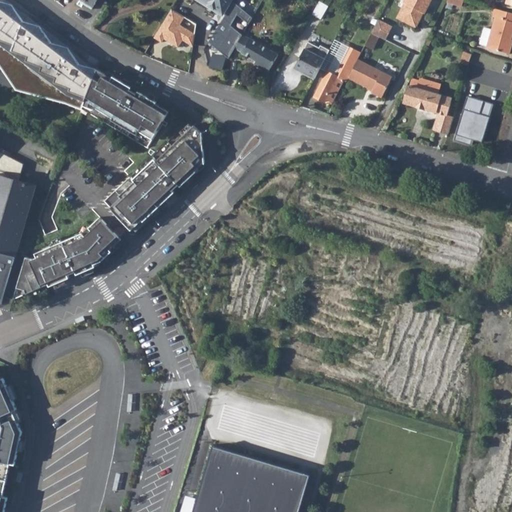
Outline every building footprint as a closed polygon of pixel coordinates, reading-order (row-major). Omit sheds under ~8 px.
[(101,62),(14,0),(0,0),(0,62),(16,87),(84,106),(87,100),(93,84),(94,80),(99,70),(101,62)] [(196,0),(221,15),(229,0),(196,0)] [(402,2),(395,17),(417,28),(424,14),(425,14),(432,0),(400,0),(400,1),(402,2)] [(321,2),(320,2),(312,15),(321,19),(329,6),(321,2)] [(490,30),(486,45),(485,47),(509,54),(511,43),(509,42),(511,32),(511,12),(494,7),(491,16),(494,16),(490,30)] [(183,15),(170,8),(151,37),(160,42),(162,39),(177,46),(181,40),(192,45),(193,32),(179,24),(183,15)] [(379,20),(372,33),(380,37),(386,40),(393,27),(379,20)] [(479,43),(486,45),(490,30),(483,27),(479,43)] [(380,37),(372,33),(365,46),(373,50),(380,37)] [(243,35),(235,48),(243,53),(257,62),(256,64),(269,72),(279,55),(250,39),(243,35)] [(295,68),(315,78),(325,59),(329,50),(320,45),(319,47),(308,42),(295,68)] [(345,57),(357,63),(359,58),(362,53),(350,47),(345,57)] [(215,52),(211,64),(224,68),(228,57),(215,52)] [(345,79),(347,81),(350,76),(357,63),(345,57),(335,75),(328,71),(315,96),(325,101),(327,98),(334,101),(345,79)] [(357,63),(350,76),(370,86),(371,85),(374,87),(372,91),(383,96),(394,76),(359,58),(357,63)] [(84,106),(94,110),(96,108),(114,119),(113,121),(139,136),(141,132),(154,140),(170,113),(157,105),(158,103),(150,99),(148,102),(141,98),(142,97),(132,91),(133,88),(114,77),(113,79),(99,70),(94,80),(93,84),(87,100),(84,106)] [(407,84),(402,101),(437,111),(432,129),(446,133),(452,115),(446,114),(451,97),(436,93),(439,83),(418,78),(417,80),(412,78),(407,84)] [(111,209),(132,231),(143,221),(145,223),(166,202),(164,199),(170,193),(171,195),(180,186),(181,188),(197,173),(197,172),(206,164),(203,135),(195,126),(157,162),(156,160),(134,180),(135,182),(120,197),(122,198),(111,209)] [(20,178),(26,162),(5,154),(2,160),(10,163),(7,173),(20,178)] [(0,252),(16,257),(36,187),(0,176),(0,252)] [(26,260),(14,300),(49,285),(50,288),(70,279),(68,277),(80,272),(79,271),(86,268),(88,271),(96,268),(95,266),(102,263),(112,253),(111,251),(122,241),(101,218),(89,229),(92,232),(86,237),(83,234),(35,254),(37,259),(34,260),(26,258),(26,260)] [(229,218),(219,230),(238,245),(248,234),(229,218)] [(0,302),(3,302),(16,257),(0,252),(0,302)] [(0,511),(3,511),(7,497),(2,496),(9,463),(14,464),(21,432),(12,411),(16,409),(2,378),(0,378),(0,511)] [(300,511),(313,473),(215,443),(199,497),(198,501),(186,497),(181,511),(300,511)]
